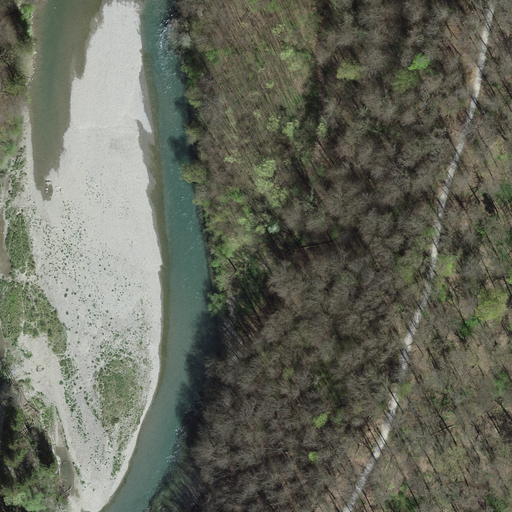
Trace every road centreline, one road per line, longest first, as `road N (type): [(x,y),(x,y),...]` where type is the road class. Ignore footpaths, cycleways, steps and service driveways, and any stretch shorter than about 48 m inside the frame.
road 1 (track): [(494,0),(425,297),(383,439),(346,511)]
road 2 (track): [(242,255),(280,239),(309,178),(321,123),(320,51),(333,0)]
